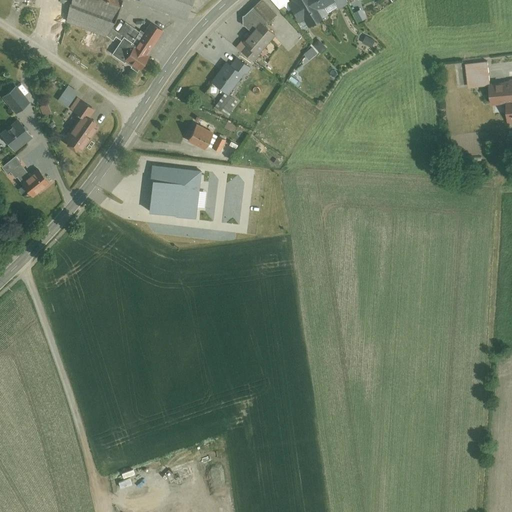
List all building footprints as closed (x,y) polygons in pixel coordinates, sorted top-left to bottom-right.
[(67,0),(64,19),(103,33),(115,0),(67,0)] [(147,0),(182,13),(187,0),(147,0)] [(230,59),(211,79),(224,90),(237,75),(239,77),(259,55),(252,49),(270,28),(260,19),(269,9),(258,0),(256,0),(239,18),(251,29),(240,40),(248,47),(234,62),(230,59)] [(286,0),(272,0),(281,11),(290,4),(286,0)] [(289,0),(307,30),(330,16),(322,2),(327,0),(342,0),(343,1),(345,0),(289,0)] [(109,49),(137,67),(162,27),(149,19),(141,32),(123,21),(115,34),(118,36),(109,49)] [(97,40),(91,50),(102,57),(108,47),(97,40)] [(483,56),(462,58),(464,85),(486,83),(483,56)] [(511,119),(511,80),(489,82),(491,106),(506,105),(507,120),(511,119)] [(10,94),(19,107),(30,100),(20,87),(10,94)] [(66,136),(79,146),(99,119),(91,113),(96,108),(83,98),(75,108),(83,114),(66,136)] [(2,132),(13,147),(30,135),(19,120),(2,132)] [(194,124),(188,138),(208,148),(215,135),(194,124)] [(221,137),(215,149),(223,153),(229,141),(221,137)] [(16,170),(33,194),(52,181),(42,167),(31,174),(17,155),(5,164),(12,173),(16,170)] [(202,170),(151,164),(150,179),(151,179),(147,211),(176,214),(176,215),(196,217),(202,170)]
